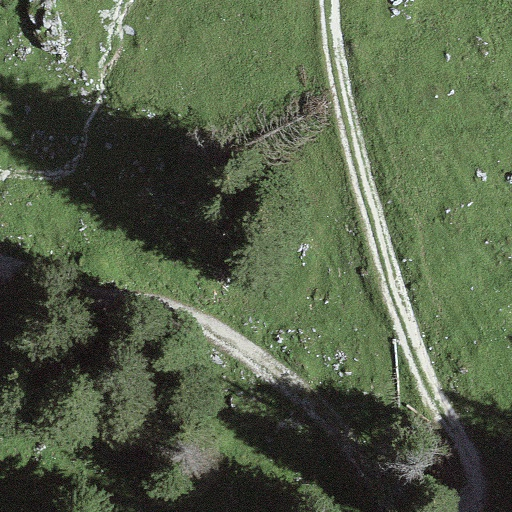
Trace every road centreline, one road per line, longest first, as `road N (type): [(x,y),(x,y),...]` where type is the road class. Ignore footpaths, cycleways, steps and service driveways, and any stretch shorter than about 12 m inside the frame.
road 1 (track): [(328,0),(342,100),(409,357),(451,464),(449,499),(429,511)]
road 2 (track): [(383,511),(285,389),(149,308),(0,274)]
